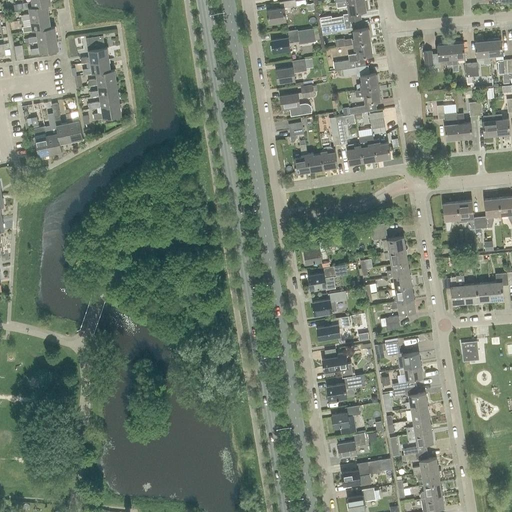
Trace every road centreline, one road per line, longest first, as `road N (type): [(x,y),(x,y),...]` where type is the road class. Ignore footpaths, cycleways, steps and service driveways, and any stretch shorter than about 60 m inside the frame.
road 1 (primary): [(205,0),(290,511)]
road 2 (primary): [(313,511),(229,0)]
road 3 (residential): [(330,511),(247,0)]
road 4 (residential): [(470,511),(439,325)]
road 5 (residential): [(286,188),(407,168),(417,187)]
road 6 (residential): [(439,325),(417,187)]
